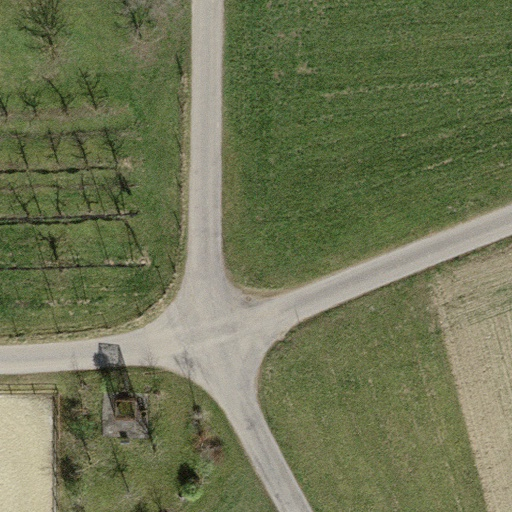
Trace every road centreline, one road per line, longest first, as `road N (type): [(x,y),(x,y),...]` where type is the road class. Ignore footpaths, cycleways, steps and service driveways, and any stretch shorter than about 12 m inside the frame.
road 1 (unclassified): [(205,0),(212,344)]
road 2 (unclassified): [(212,344),(511,218)]
road 3 (unclassified): [(0,360),(212,344)]
road 4 (unclassified): [(212,344),(295,511)]
